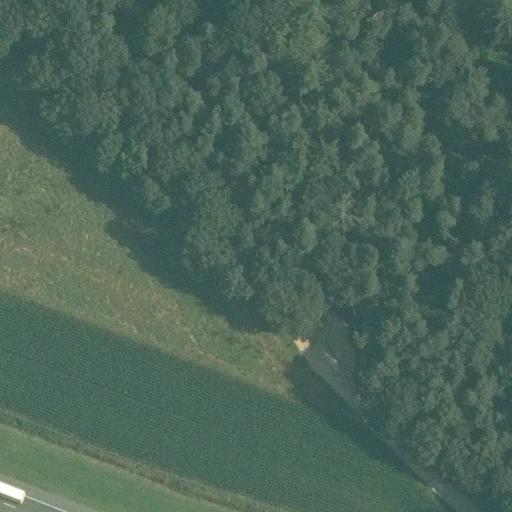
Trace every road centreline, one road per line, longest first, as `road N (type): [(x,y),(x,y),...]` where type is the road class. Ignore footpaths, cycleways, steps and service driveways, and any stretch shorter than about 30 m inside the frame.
road 1 (track): [(0,15),(323,365)]
road 2 (track): [(323,365),(457,498)]
